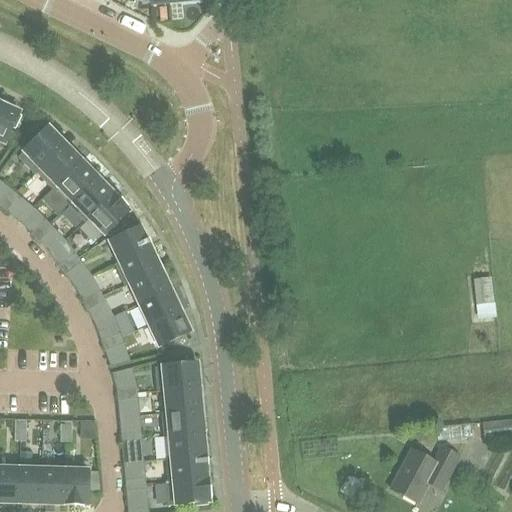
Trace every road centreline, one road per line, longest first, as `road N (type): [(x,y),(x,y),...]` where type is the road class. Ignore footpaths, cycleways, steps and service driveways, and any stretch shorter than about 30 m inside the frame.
road 1 (tertiary): [(237,507),(216,302),(170,194)]
road 2 (residential): [(0,225),(63,296),(99,383)]
road 3 (tertiary): [(178,70),(201,125),(170,194)]
road 4 (residential): [(99,383),(111,511)]
